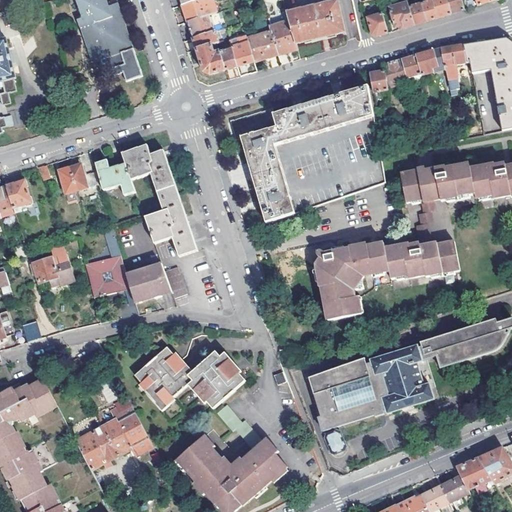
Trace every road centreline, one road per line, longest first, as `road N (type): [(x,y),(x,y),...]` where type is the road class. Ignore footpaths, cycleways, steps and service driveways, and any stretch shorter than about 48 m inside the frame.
road 1 (residential): [(185,106),(511,12)]
road 2 (residential): [(2,364),(21,352),(169,316),(251,322)]
road 3 (residential): [(185,106),(251,322)]
road 4 (secondary): [(511,429),(323,507)]
road 5 (residential): [(0,160),(185,106)]
